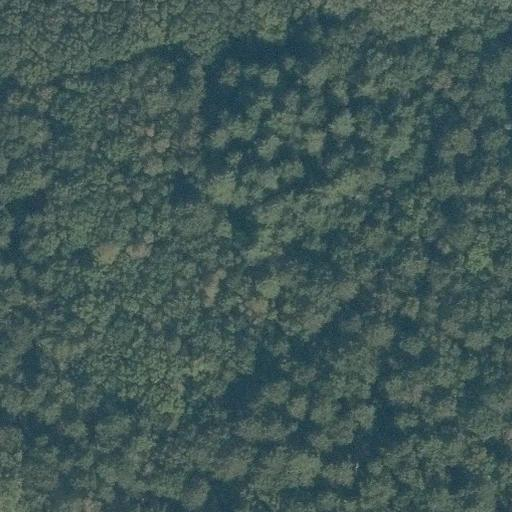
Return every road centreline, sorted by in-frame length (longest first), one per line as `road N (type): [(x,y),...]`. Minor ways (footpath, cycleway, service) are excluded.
road 1 (unknown): [(267,0),(326,105),(439,262),(459,320),(474,437),(447,511)]
road 2 (track): [(465,0),(0,98)]
road 3 (unknown): [(143,511),(52,366),(0,213)]
